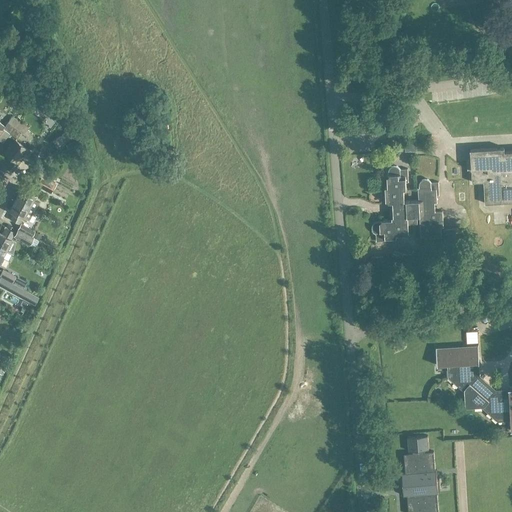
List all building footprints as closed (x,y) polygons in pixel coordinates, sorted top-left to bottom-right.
[(476,59),(487,58),(486,48),(476,49),(476,59)] [(14,90),(17,84),(13,81),(11,82),(8,86),(14,90)] [(42,91),(38,97),(47,103),(50,97),(42,91)] [(501,102),(500,95),(464,100),(465,107),(501,102)] [(508,138),(511,137),(511,100),(460,107),(461,115),(504,110),(508,138)] [(0,133),(2,131),(2,130),(3,129),(9,134),(10,133),(19,121),(13,116),(5,126),(0,122),(0,133)] [(13,144),(5,154),(18,164),(33,145),(21,136),(25,131),(19,126),(8,139),(13,144)] [(57,146),(73,135),(69,129),(53,141),(57,146)] [(405,142),(405,152),(416,151),(416,142),(405,142)] [(471,159),(467,159),(468,169),(472,169),(472,183),(484,182),(485,204),(511,202),(511,151),(505,152),(504,148),(471,150),(471,159)] [(442,237),(441,231),(441,227),(444,227),(443,211),(435,212),(435,203),(437,203),(437,195),(439,195),(438,182),(431,183),(431,181),(430,179),(428,178),(425,178),(423,178),(421,180),(419,182),(419,188),(418,188),(419,201),(406,202),(406,201),(405,202),(404,190),(406,190),(406,182),(409,182),(408,169),(401,170),(401,168),(399,165),(397,164),(394,164),(391,165),(389,166),(388,168),(388,170),(388,176),(388,177),(388,187),(386,188),(386,202),(388,203),(389,203),(390,220),(382,220),(375,221),(373,223),(372,225),(371,228),(372,230),(374,232),(376,233),(377,241),(390,241),(389,238),(397,238),(397,235),(407,235),(409,233),(408,223),(418,223),(417,217),(420,216),(421,236),(426,236),(426,238),(442,237)] [(22,188),(16,199),(35,209),(39,202),(33,199),(35,195),(34,194),(38,188),(39,186),(50,192),(55,183),(49,180),(51,176),(43,171),(41,175),(39,175),(34,184),(33,186),(29,183),(29,184),(26,190),(22,188)] [(35,209),(16,199),(9,210),(14,213),(11,219),(10,218),(10,219),(19,223),(22,217),(29,221),(35,209)] [(18,229),(32,237),(35,231),(21,224),(18,229)] [(0,247),(5,250),(11,239),(14,232),(5,228),(2,234),(0,232),(0,247)] [(32,237),(18,229),(14,237),(30,245),(34,237),(33,237),(32,237)] [(455,229),(444,229),(444,239),(455,239),(455,229)] [(371,257),(372,267),(383,266),(383,256),(371,257)] [(12,283),(16,276),(3,269),(0,274),(0,276),(1,277),(12,283)] [(12,283),(1,277),(0,280),(0,285),(14,293),(16,290),(18,286),(14,284),(12,283)] [(467,343),(478,343),(478,332),(467,332),(467,343)] [(437,347),(436,347),(437,366),(438,366),(448,365),(449,377),(465,391),(466,408),(483,407),(498,420),(511,420),(511,431),(511,388),(509,389),(509,390),(509,392),(496,393),(496,391),(479,376),(477,376),(477,363),(479,363),(480,363),(479,345),(478,345),(437,348),(437,347)] [(427,436),(408,437),(409,453),(404,454),(406,473),(402,473),(404,496),(407,496),(408,511),(438,511),(437,493),(438,493),(437,482),(436,470),(435,470),(434,451),(429,452),(427,436)] [(511,442),(477,443),(479,510),(473,511),(503,511),(503,485),(511,484),(511,442)] [(446,457),(458,456),(458,445),(445,446),(446,457)]
